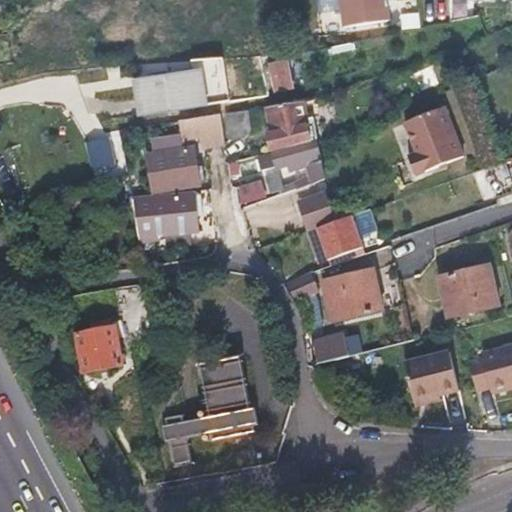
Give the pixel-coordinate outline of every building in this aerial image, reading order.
[(341,0),(345,27),(390,21),(387,0),(341,0)] [(287,62),(270,65),(275,92),(292,89),(287,62)] [(142,86),(147,114),(199,106),(195,71),(167,77),(168,81),(142,86)] [(318,141),(310,101),(264,108),(273,153),(274,153),(318,141)] [(259,110),(247,112),(251,133),(263,131),(259,110)] [(408,158),(415,177),(465,158),(447,110),(407,124),(418,155),(408,158)] [(247,138),(251,133),(247,112),(226,116),(229,141),(247,138)] [(187,120),(189,138),(204,136),(206,149),(224,146),(220,115),(187,120)] [(191,151),(206,149),(204,136),(189,138),(191,151)] [(86,144),(91,171),(108,167),(104,141),(86,144)] [(325,180),(318,141),(274,153),(279,167),(292,164),(294,172),(310,168),(312,179),(297,184),(297,190),(325,180)] [(196,186),(191,151),(151,158),(157,193),(196,186)] [(296,203),(300,216),(329,205),(325,193),(296,203)] [(199,199),(141,206),(146,245),(158,244),(166,243),(166,239),(203,235),(199,199)] [(335,222),(329,205),(300,216),(306,232),(316,229),(335,222)] [(362,249),(350,217),(335,222),(316,229),(328,262),(362,249)] [(440,278),(451,318),(500,306),(489,266),(440,278)] [(324,284),(334,324),(383,312),(373,272),(324,284)] [(314,273),(288,282),(295,301),(322,292),(314,273)] [(167,322),(155,325),(159,346),(171,344),(167,322)] [(77,337),(84,374),(123,368),(117,329),(77,337)] [(62,346),(67,363),(80,359),(75,335),(60,339),(62,346)] [(511,389),(511,348),(481,356),(483,362),(467,366),(473,393),(489,389),(490,395),(511,389)] [(148,353),(134,356),(136,371),(146,370),(145,364),(150,363),(148,353)] [(404,366),(413,403),(437,397),(457,392),(448,355),(404,366)] [(212,442),(256,435),(242,359),(198,366),(207,419),(186,423),(185,417),(164,421),(165,427),(169,444),(174,468),(194,464),(189,438),(210,434),(212,442)] [(100,384),(82,390),(96,413),(108,406),(100,384)] [(437,397),(413,403),(414,410),(439,403),(437,397)]
